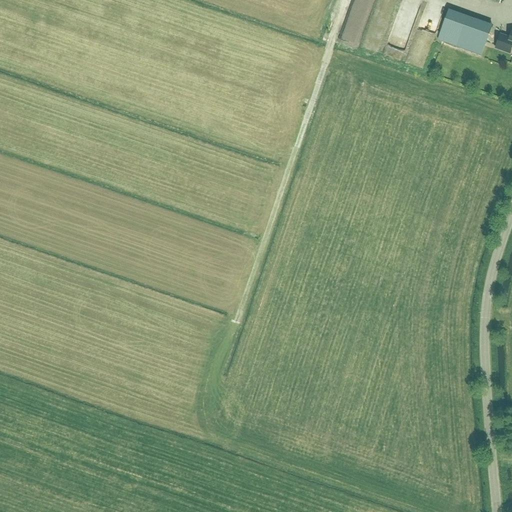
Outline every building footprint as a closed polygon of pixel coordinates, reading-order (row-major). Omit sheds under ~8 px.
[(421,2),(415,22),(419,24),(416,33),(433,38),(442,9),(421,2)] [(484,48),(492,25),(486,23),(467,16),(459,39),(478,46),(484,48)] [(354,45),(361,25),(346,20),(339,40),(354,45)] [(411,37),(410,23),(396,24),(396,37),(411,37)] [(511,30),(509,38),(500,35),(495,48),(510,53),(511,46),(511,30)]
